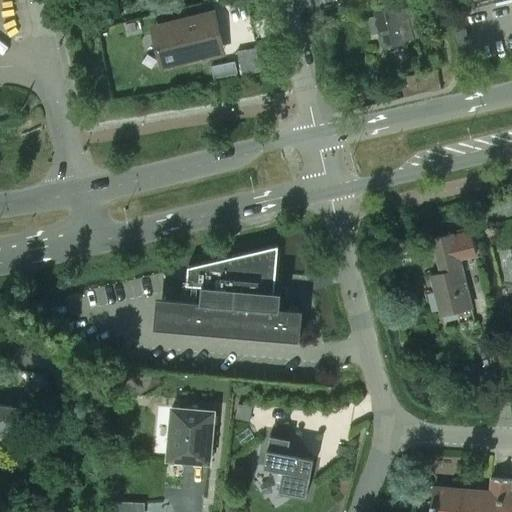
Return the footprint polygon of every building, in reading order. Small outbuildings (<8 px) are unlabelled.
[(382,46),(414,39),(409,17),(417,15),(414,1),(374,11),(375,16),(368,18),(372,33),(378,32),(382,46)] [(183,26),(153,33),(161,66),(201,57),(200,53),(222,47),(214,12),(181,20),(183,26)] [(466,28),(455,31),(457,41),(468,39),(466,28)] [(255,48),(238,51),(242,76),(260,72),(255,48)] [(234,61),(211,66),(214,78),(237,73),(234,61)] [(437,69),(400,77),(404,96),(441,88),(437,69)] [(440,314),(467,308),(464,293),(468,292),(460,259),(476,255),(470,231),(453,235),(453,233),(432,238),(440,272),(430,274),(440,314)] [(188,265),(186,282),(186,284),(202,285),(200,299),(185,298),(156,295),(154,326),(182,329),(300,339),(302,308),(280,306),(280,298),(287,298),(288,286),(278,286),(277,289),(274,289),(278,244),(188,265)] [(0,430),(3,428),(25,430),(27,406),(0,403),(0,430)] [(252,407),(238,404),(235,418),(249,420),(252,407)] [(214,410),(172,407),(167,458),(209,462),(214,410)] [(288,451),(290,438),(270,434),(263,466),(282,470),(278,491),(306,496),(314,457),(288,451)] [(429,511),(511,511),(511,491),(510,491),(511,478),(490,477),(489,490),(433,486),(432,499),(431,499),(430,499),(429,500),(428,500),(426,502),(426,503),(425,504),(425,505),(425,506),(425,507),(426,508),(426,509),(427,510),(428,511),(429,511)] [(242,479),(233,478),(231,487),(240,488),(242,479)] [(111,502),(110,511),(120,511),(121,502),(111,502)]
